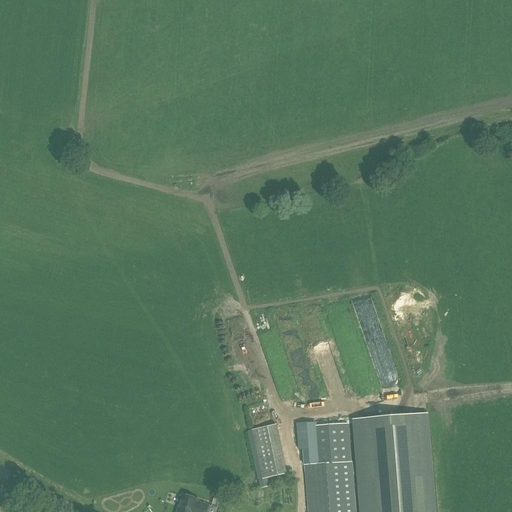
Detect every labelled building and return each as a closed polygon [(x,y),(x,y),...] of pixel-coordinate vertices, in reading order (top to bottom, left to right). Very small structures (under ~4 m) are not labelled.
[(337,328),(352,325),(348,306),(333,310),(337,328)] [(366,342),(384,339),(381,315),(363,318),(366,342)] [(367,362),(350,363),(350,370),(367,369),(367,362)] [(353,420),(360,511),(435,511),(428,414),(353,420)] [(305,465),(308,511),(355,511),(352,466),(353,466),(350,424),(316,426),(319,464),(305,465)] [(252,430),(263,479),(287,474),(276,425),(252,430)] [(177,511),(207,511),(209,506),(198,502),(199,499),(183,495),(177,511)]
